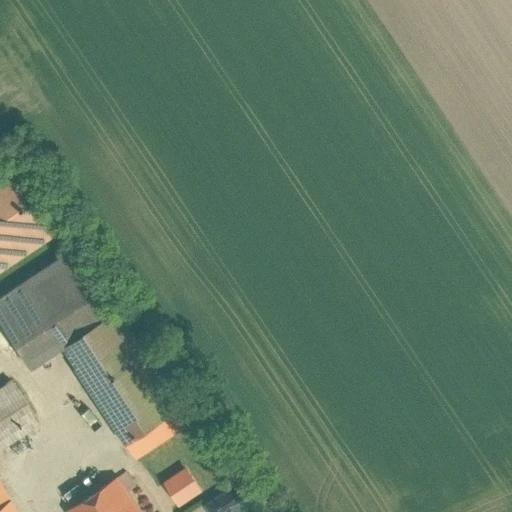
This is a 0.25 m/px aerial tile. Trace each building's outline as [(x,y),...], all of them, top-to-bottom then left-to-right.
[(0,272),(55,236),(6,162),(0,166),(0,272)] [(124,450),(171,418),(66,259),(0,302),(0,331),(27,373),(59,352),(124,450)] [(0,389),(0,511),(14,511),(0,488),(0,451),(38,428),(10,383),(0,389)] [(59,511),(157,511),(125,466),(59,511)] [(184,470),(159,487),(177,511),(202,494),(184,470)] [(237,511),(225,494),(204,509),(206,511),(237,511)]
